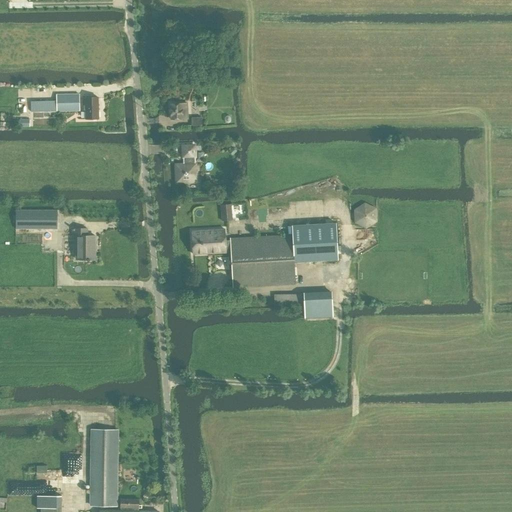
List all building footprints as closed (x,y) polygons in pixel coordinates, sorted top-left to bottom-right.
[(30,102),(29,93),(14,93),(14,102),(10,102),(10,108),(14,108),(14,113),(29,113),(29,102),(30,102)] [(92,121),(105,120),(105,103),(78,104),(78,121),(84,121),(84,129),(92,129),(92,121)] [(171,119),(188,119),(188,103),(170,103),(171,119)] [(45,105),(45,116),(65,115),(64,104),(45,105)] [(191,126),(202,126),(202,117),(191,117),(191,126)] [(176,183),(196,182),(195,145),(182,145),(183,164),(176,165),(176,183)] [(222,221),(232,220),(231,204),(221,205),(222,221)] [(366,228),(376,221),(375,209),(365,204),(355,210),(355,222),(366,228)] [(57,211),(16,210),(15,228),(57,228),(57,211)] [(231,250),(233,287),(295,284),(294,262),(338,259),(336,223),(292,225),(292,235),(230,238),(230,240),(226,240),(226,250),(231,250)] [(77,236),(77,259),(87,259),(87,260),(90,260),(90,259),(94,259),(94,250),(92,250),(92,245),(95,245),(95,236),(87,236),(87,229),(73,229),(73,236),(77,236)] [(192,231),(193,254),(226,252),(226,250),(226,240),(225,229),(192,231)] [(305,318),(333,316),(331,291),(304,293),(304,306),(305,318)] [(274,294),(274,307),(290,306),(302,306),(302,294),(290,294),(274,294)] [(115,506),(116,429),(93,429),(92,506),(115,506)] [(61,511),(62,496),(37,495),(36,508),(41,508),(40,511),(61,511)] [(138,511),(139,499),(120,499),(120,510),(100,510),(100,511),(157,511),(158,511),(138,511)]
